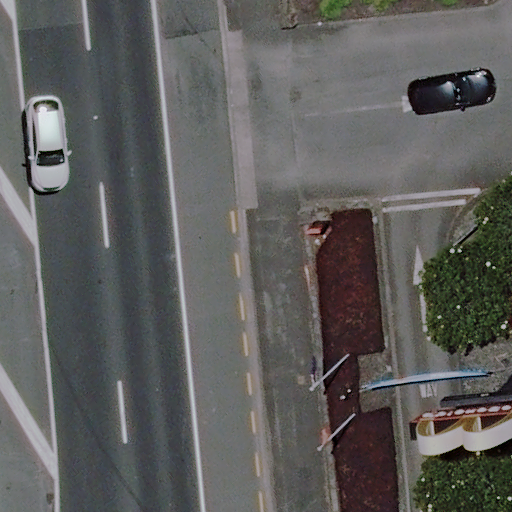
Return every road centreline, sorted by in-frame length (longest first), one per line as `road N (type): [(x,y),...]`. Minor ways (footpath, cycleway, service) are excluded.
road 1 (unknown): [(371,511),(333,158)]
road 2 (trunk): [(23,511),(0,172)]
